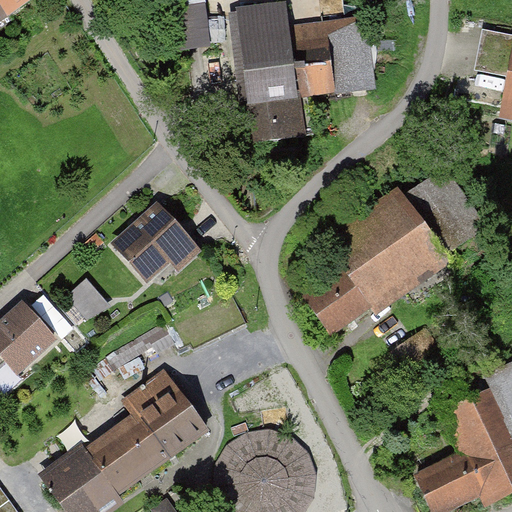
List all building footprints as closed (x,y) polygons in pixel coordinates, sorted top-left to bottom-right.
[(0,0),(0,31),(20,19),(8,0),(0,0)] [(14,0),(23,12),(41,0),(14,0)] [(163,0),(170,51),(186,49),(187,45),(210,43),(204,0),(163,0)] [(242,14),(257,143),(314,137),(308,94),(370,86),(363,22),(288,31),(285,9),(242,14)] [(482,66),(507,69),(511,39),(485,36),(482,66)] [(303,294),(329,332),(482,226),(446,174),(332,253),(346,272),(318,292),(314,287),(303,294)] [(161,210),(120,245),(148,278),(189,243),(161,210)] [(87,284),(74,295),(90,315),(108,307),(87,284)] [(35,301),(0,332),(0,381),(60,329),(35,301)] [(429,330),(391,356),(411,385),(449,359),(429,330)] [(500,393),(450,417),(469,457),(420,480),(435,511),(443,511),(490,490),(494,499),(511,491),(511,367),(492,377),(500,393)] [(140,418),(48,484),(68,511),(90,511),(204,430),(164,376),(128,403),(140,418)] [(218,461),(214,478),(216,495),(223,511),(307,511),(310,510),(317,494),(318,477),(313,460),(304,446),(290,436),(274,430),(257,431),(241,436),(227,447),(218,461)] [(19,511),(0,487),(0,511),(19,511)]
